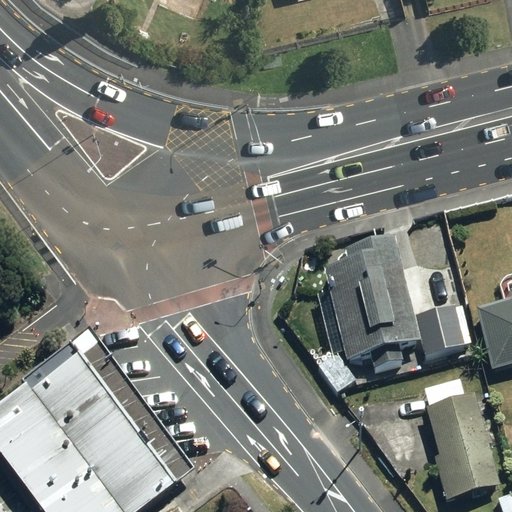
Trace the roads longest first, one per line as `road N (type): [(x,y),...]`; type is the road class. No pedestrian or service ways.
road 1 (secondary): [(344,511),(119,223)]
road 2 (primary): [(0,65),(96,106),(208,140),(328,160)]
road 3 (primary): [(328,160),(119,223)]
road 4 (primary): [(511,112),(328,160)]
road 5 (primary): [(119,223),(0,87)]
